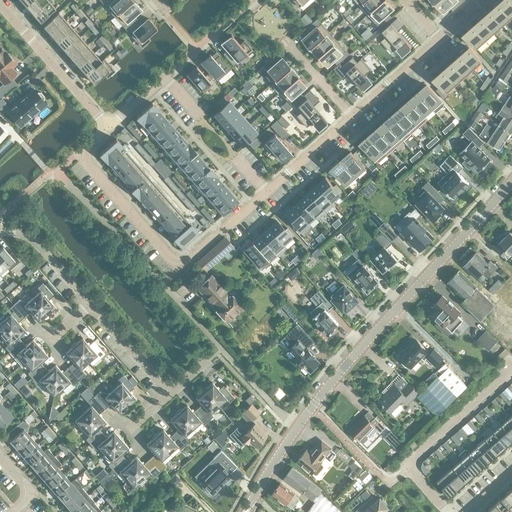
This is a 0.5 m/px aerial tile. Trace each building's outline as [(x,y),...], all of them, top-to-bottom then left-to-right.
[(31,0),(25,5),(32,13),(47,0),(31,0)] [(47,0),(32,13),(40,22),(55,8),(47,0)] [(105,0),(102,3),(114,16),(132,0),(105,0)] [(114,16),(126,30),(136,21),(132,16),(140,9),(132,0),(114,16)] [(366,0),(360,5),(368,14),(384,0),(366,0)] [(388,0),(384,0),(368,14),(380,28),(390,19),(386,14),(394,7),(388,0)] [(464,0),(438,0),(435,3),(443,12),(451,5),(455,10),(465,1),(464,0)] [(511,0),(502,0),(498,3),(511,18),(511,17),(511,0)] [(70,6),(76,12),(78,9),(73,3),(70,6)] [(498,3),(490,11),(503,26),(511,18),(498,3)] [(78,9),(76,12),(81,18),(84,15),(78,9)] [(490,11),(481,18),(494,33),(503,26),(490,11)] [(43,25),(50,34),(66,20),(58,12),(43,25)] [(301,19),(308,27),(313,22),(306,14),(301,19)] [(346,17),(351,23),(354,20),(349,14),(346,17)] [(136,21),(126,30),(142,47),(150,40),(147,36),(157,28),(149,18),(140,26),(136,21)] [(303,39),(312,48),(330,32),(318,18),(307,27),(311,32),(303,39)] [(397,18),(380,33),(385,38),(381,41),(391,53),(397,47),(403,54),(412,46),(398,31),(404,26),(397,18)] [(481,18),(473,26),(486,41),(494,33),(481,18)] [(84,22),(90,28),(93,25),(87,19),(84,22)] [(348,25),(344,19),(340,22),(345,28),(348,25)] [(50,34),(58,42),(73,28),(66,20),(50,34)] [(93,25),(90,28),(95,34),(98,32),(93,25)] [(486,41),(473,26),(464,34),(477,49),(486,41)] [(58,42),(65,50),(80,37),(73,28),(58,42)] [(312,48),(320,57),(338,41),(330,32),(312,48)] [(99,38),(104,44),(107,42),(102,35),(99,38)] [(231,35),(222,43),(229,51),(224,55),(233,65),(252,49),(244,40),(239,44),(231,35)] [(65,50),(72,58),(87,45),(80,37),(65,50)] [(338,41),(320,57),(327,66),(335,59),(339,63),(349,54),(338,41)] [(107,42),(104,44),(110,50),(112,48),(107,42)] [(72,58),(79,66),(94,53),(87,45),(72,58)] [(469,47),(460,55),(473,70),(482,62),(469,47)] [(118,50),(116,53),(121,59),(124,56),(118,50)] [(0,78),(4,83),(11,77),(16,73),(11,67),(15,63),(11,58),(11,57),(8,53),(6,53),(5,52),(4,53),(2,51),(0,52),(0,78)] [(79,66),(86,74),(101,61),(94,53),(79,66)] [(210,54),(201,62),(217,80),(226,72),(210,54)] [(460,55),(451,63),(464,77),(473,70),(460,55)] [(340,63),(333,69),(343,80),(349,74),(361,88),(363,90),(371,82),(370,80),(365,75),(371,70),(361,58),(357,62),(353,57),(342,66),(340,63)] [(101,61),(86,74),(94,83),(103,74),(107,78),(115,71),(104,58),(101,61)] [(269,61),(259,70),(271,83),(290,67),(282,58),(274,65),(269,61)] [(451,63),(443,70),(456,85),(464,77),(451,63)] [(196,66),(187,74),(204,92),(213,85),(196,66)] [(290,67),(271,83),(279,92),(298,76),(290,67)] [(506,69),(500,78),(507,82),(511,75),(510,75),(511,73),(506,69)] [(456,85),(443,70),(434,78),(441,86),(436,90),(445,100),(449,95),(447,93),(456,85)] [(298,76),(279,92),(291,106),(301,97),(297,92),(305,85),(298,76)] [(0,97),(17,83),(11,77),(4,83),(0,86),(0,97)] [(500,78),(495,86),(501,90),(507,82),(500,78)] [(248,80),(242,85),(247,90),(253,85),(248,80)] [(426,85),(418,92),(432,109),(441,101),(426,85)] [(490,86),(486,92),(490,95),(496,98),(501,90),(495,86),(493,88),(490,86)] [(8,111),(21,126),(46,103),(43,100),(44,99),(44,96),(41,92),(38,92),(37,93),(34,89),(8,111)] [(319,101),(309,90),(303,95),(306,98),(295,107),(300,112),(296,116),(306,127),(312,122),(318,129),(327,121),(313,106),(319,101)] [(418,92),(410,99),(424,116),(432,109),(418,92)] [(228,93),(223,97),(227,101),(232,97),(228,93)] [(486,93),(482,98),(489,103),(492,97),(486,93)] [(410,99),(402,107),(416,123),(424,116),(410,99)] [(236,109),(229,101),(214,114),(221,122),(236,109)] [(484,113),(489,106),(483,101),(478,108),(484,113)] [(151,132),(166,119),(159,111),(160,111),(152,102),(136,116),(144,125),(151,132)] [(501,109),(499,112),(511,121),(511,109),(504,104),(502,107),(501,109)] [(402,107),(394,114),(411,134),(419,127),(416,123),(402,107)] [(228,130),(243,117),(236,109),(221,122),(228,130)] [(477,111),(472,119),(477,123),(483,114),(477,111)] [(498,112),(495,116),(501,120),(499,125),(511,133),(511,130),(511,121),(499,112),(498,112)] [(394,114),(386,121),(403,141),(411,134),(394,114)] [(235,138),(250,124),(243,117),(228,130),(235,138)] [(180,135),(166,119),(151,132),(165,149),(180,135)] [(477,123),(472,119),(469,124),(474,129),(477,123)] [(452,120),(447,125),(450,128),(455,124),(452,120)] [(250,124),(235,138),(242,146),(260,129),(253,121),(250,124)] [(386,121),(377,128),(395,148),(403,141),(386,121)] [(278,123),(273,127),(283,138),(288,133),(278,123)] [(487,124),(485,127),(505,141),(511,133),(499,125),(495,129),(487,124)] [(444,133),(450,128),(447,125),(441,129),(444,133)] [(485,127),(480,135),(488,140),(488,142),(499,149),(505,141),(485,127)] [(377,128),(369,135),(384,152),(387,155),(395,148),(377,128)] [(483,142),(469,128),(464,134),(471,141),(467,145),(464,142),(458,148),(461,152),(460,153),(479,172),(491,159),(478,147),(483,142)] [(274,134),(265,142),(266,143),(265,145),(270,152),(272,150),(281,161),(291,153),(274,134)] [(195,152),(188,143),(187,143),(180,135),(165,149),(180,165),(195,152)] [(369,135),(361,143),(375,159),(384,152),(369,135)] [(116,139),(100,153),(107,162),(108,162),(132,189),(131,189),(139,198),(182,246),(198,231),(190,223),(123,148),(116,139)] [(209,168),(195,152),(180,165),(194,181),(209,168)] [(341,160),(356,176),(365,168),(351,152),(341,160)] [(452,168),(437,183),(454,199),(454,198),(459,192),(460,193),(460,192),(462,189),(463,190),(463,189),(468,183),(468,184),(469,183),(458,172),(463,167),(450,154),(444,161),(452,168)] [(332,168),(347,185),(356,176),(341,160),(332,168)] [(403,173),(408,169),(405,165),(400,170),(403,173)] [(223,184),(216,176),(217,176),(209,167),(209,168),(194,181),(208,198),(223,184)] [(376,167),(371,172),(374,175),(379,171),(376,167)] [(403,173),(400,170),(395,175),(398,178),(403,173)] [(326,177),(317,185),(332,201),(343,192),(336,184),(334,186),(326,177)] [(428,181),(422,187),(428,193),(417,203),(434,220),(440,214),(439,212),(444,208),(437,201),(442,196),(428,181)] [(237,199),(223,184),(208,198),(223,214),(238,201),(237,199)] [(317,185),(309,192),(327,212),(335,205),(332,201),(317,185)] [(352,190),(347,195),(351,198),(356,194),(352,190)] [(309,192),(301,199),(317,217),(319,219),(327,212),(309,192)] [(301,199),(293,206),(309,224),(317,217),(301,199)] [(293,206),(284,213),(302,234),(311,226),(309,224),(293,206)] [(411,214),(410,213),(395,227),(419,251),(434,237),(415,218),(419,214),(415,210),(411,214)] [(276,220),(268,228),(283,244),(293,235),(287,227),(284,229),(276,220)] [(379,228),(392,241),(397,236),(385,223),(379,228)] [(268,228),(260,235),(278,255),(286,248),(283,244),(268,228)] [(511,234),(510,232),(495,247),(507,258),(511,253),(511,234)] [(391,244),(381,233),(376,238),(380,242),(374,247),(378,252),(371,258),(383,272),(390,265),(391,266),(397,260),(392,253),(391,254),(386,248),(391,244)] [(260,235),(252,242),(270,262),(278,255),(260,235)] [(252,242),(243,250),(261,270),(270,262),(252,242)] [(3,247),(0,249),(0,260),(10,271),(20,262),(8,249),(6,251),(3,247)] [(318,248),(315,251),(320,256),(323,253),(318,248)] [(358,266),(348,275),(355,283),(358,280),(360,283),(358,284),(364,292),(366,290),(368,292),(372,288),(373,289),(378,285),(377,283),(378,281),(364,266),(369,262),(357,248),(352,253),(358,259),(355,262),(358,266)] [(315,251),(312,254),(316,259),(320,256),(315,251)] [(487,277),(497,267),(491,261),(488,263),(476,252),(469,259),(466,259),(463,262),(463,263),(463,265),(463,266),(477,279),(482,273),(487,277)] [(0,260),(0,273),(5,269),(8,272),(10,271),(0,260)] [(25,273),(28,277),(33,273),(30,269),(25,273)] [(485,320),(497,306),(495,304),(459,270),(447,282),(464,298),(461,300),(484,322),(485,320)] [(234,299),(235,298),(235,295),(233,293),(231,293),(230,294),(229,293),(227,294),(211,277),(200,287),(206,293),(204,294),(215,305),(213,307),(227,321),(242,307),(234,299)] [(40,291),(32,298),(47,315),(55,307),(49,300),(54,296),(43,283),(37,288),(40,291)] [(335,297),(333,299),(343,310),(345,308),(347,310),(358,300),(353,295),(354,295),(350,290),(350,291),(345,285),(341,288),(340,287),(333,293),(334,294),(333,295),(335,297)] [(322,302),(310,313),(314,317),(313,318),(316,321),(314,323),(321,331),(323,329),(328,335),(335,329),(334,328),(339,324),(327,311),(334,306),(333,306),(319,290),(314,294),(318,298),(317,299),(318,300),(319,299),(322,302)] [(444,325),(452,332),(462,320),(455,314),(459,310),(453,305),(453,304),(449,301),(443,296),(434,305),(437,308),(432,314),(444,325)] [(19,299),(13,305),(24,317),(30,312),(39,322),(47,315),(32,298),(24,305),(19,299)] [(0,322),(0,332),(4,329),(15,330),(21,325),(18,322),(24,317),(13,305),(7,310),(10,314),(0,322)] [(298,324),(286,336),(294,345),(289,350),(295,356),(293,357),(302,367),(303,365),(309,371),(312,369),(313,371),(318,366),(316,365),(319,363),(314,357),(315,356),(308,349),(307,350),(306,349),(314,342),(298,324)] [(5,347),(9,352),(22,341),(18,337),(25,330),(21,325),(15,330),(4,329),(0,332),(0,335),(8,345),(5,347)] [(488,351),(496,342),(486,333),(478,341),(488,351)] [(82,338),(74,345),(89,362),(97,355),(99,358),(104,354),(94,341),(89,345),(82,338)] [(17,354),(23,362),(40,348),(33,339),(26,346),(22,341),(9,352),(13,357),(17,354)] [(429,354),(427,352),(428,351),(416,340),(405,350),(403,349),(399,353),(400,356),(399,356),(403,360),(402,362),(406,366),(408,365),(411,368),(421,358),(424,361),(427,358),(435,365),(442,359),(443,358),(434,349),(429,354)] [(74,362),(68,367),(79,380),(86,374),(81,369),(89,362),(74,345),(65,352),(74,362)] [(27,373),(32,378),(44,367),(40,362),(48,356),(40,348),(23,362),(30,370),(27,373)] [(467,387),(448,367),(445,364),(435,374),(434,375),(436,377),(437,376),(417,396),(436,416),(467,387)] [(39,380),(49,391),(54,386),(55,375),(60,370),(55,365),(48,371),(44,367),(32,378),(36,383),(39,380)] [(54,386),(49,391),(53,396),(70,382),(73,386),(79,380),(68,367),(62,373),(60,370),(55,375),(54,386)] [(121,382),(113,389),(128,406),(136,399),(129,391),(134,387),(133,386),(138,382),(132,376),(128,380),(123,375),(118,379),(121,382)] [(409,383),(408,383),(402,377),(394,385),(379,400),(395,417),(403,408),(399,403),(403,399),(408,404),(419,393),(409,383)] [(14,385),(18,390),(19,389),(23,386),(19,381),(14,385)] [(212,382),(204,389),(218,406),(226,399),(229,402),(234,398),(223,385),(218,389),(212,382)] [(19,389),(26,396),(31,392),(24,384),(23,386),(19,389)] [(100,391),(94,396),(105,409),(111,404),(119,414),(128,406),(113,389),(108,393),(101,392),(100,391)] [(204,389),(195,397),(202,404),(197,408),(208,421),(213,416),(210,413),(218,406),(204,389)] [(510,399),(503,391),(500,394),(507,402),(510,399)] [(245,400),(250,405),(255,400),(250,395),(245,400)] [(91,406),(74,420),(79,425),(84,421),(96,421),(101,417),(99,414),(105,409),(94,396),(87,402),(91,406)] [(502,407),(495,398),(492,401),(499,409),(502,407)] [(244,411),(252,420),(259,413),(251,404),(244,411)] [(186,405),(178,412),(193,429),(201,422),(203,425),(208,421),(197,408),(193,412),(186,405)] [(494,414),(486,406),(483,408),(491,416),(494,414)] [(5,408),(0,412),(0,427),(12,416),(5,408)] [(58,408),(52,413),(51,416),(53,418),(61,411),(58,408)] [(178,412),(170,419),(178,429),(174,433),(185,445),(190,441),(185,436),(193,429),(178,412)] [(485,421),(478,413),(475,415),(482,424),(485,421)] [(375,417),(371,422),(364,415),(350,430),(362,442),(365,442),(368,439),(368,436),(366,434),(374,426),(380,432),(385,427),(375,417)] [(84,421),(79,425),(89,436),(85,439),(90,444),(102,433),(98,429),(106,422),(101,417),(96,421),(84,421)] [(511,418),(510,417),(502,424),(511,435),(511,418)] [(10,440),(17,448),(30,437),(26,431),(29,425),(24,419),(17,425),(7,434),(11,439),(10,440)] [(477,428),(470,420),(467,423),(474,431),(477,428)] [(239,435),(237,437),(238,440),(240,443),(244,443),(246,441),(248,444),(250,443),(254,447),(267,435),(255,423),(247,431),(240,424),(234,430),(239,435)] [(511,435),(502,424),(494,431),(507,446),(511,441),(511,435)] [(469,435),(462,427),(459,430),(466,438),(469,435)] [(163,429),(154,437),(169,454),(177,447),(180,450),(185,445),(174,433),(169,437),(163,429)] [(102,433),(90,444),(94,449),(95,450),(99,450),(100,449),(104,454),(121,439),(114,431),(106,437),(102,433)] [(391,431),(385,437),(399,450),(404,445),(391,431)] [(494,431),(486,438),(499,453),(507,446),(494,431)] [(461,442),(454,434),(451,437),(458,445),(461,442)] [(17,448),(23,456),(37,444),(30,437),(17,448)] [(154,437),(146,444),(155,454),(149,459),(160,472),(166,466),(161,461),(169,454),(154,437)] [(486,438),(478,445),(491,460),(499,453),(486,438)] [(121,439),(104,454),(111,462),(108,465),(112,469),(125,458),(121,454),(128,448),(121,439)] [(413,449),(418,445),(414,440),(409,444),(413,449)] [(217,447),(212,441),(208,446),(213,451),(217,447)] [(453,449),(446,441),(443,444),(450,452),(453,449)] [(306,452),(305,451),(301,456),(302,457),(298,461),(300,463),(299,464),(302,467),(303,465),(312,473),(313,472),(315,474),(317,474),(323,467),(323,465),(320,463),(321,462),(319,461),(324,456),(330,461),(336,454),(330,449),(322,442),(312,455),(307,451),(306,452)] [(23,456),(30,464),(44,452),(37,444),(23,456)] [(478,445),(470,452),(483,467),(491,460),(478,445)] [(219,463),(200,482),(203,485),(202,486),(207,492),(209,491),(212,494),(231,475),(230,473),(237,466),(217,447),(213,451),(212,451),(216,455),(213,458),(219,463)] [(30,464),(37,471),(54,456),(47,448),(44,452),(30,464)] [(445,457),(438,449),(435,451),(442,459),(445,457)] [(470,452),(461,459),(475,475),(483,467),(470,452)] [(37,471),(44,479),(57,467),(61,464),(54,456),(37,471)] [(125,458),(112,469),(116,474),(120,472),(127,479),(123,486),(132,496),(133,495),(134,488),(129,482),(135,478),(135,466),(141,462),(136,456),(129,463),(125,458)] [(351,456),(346,463),(350,466),(355,460),(351,456)] [(135,478),(129,482),(134,488),(150,474),(154,477),(160,472),(149,459),(143,464),(141,462),(135,466),(135,478)] [(461,459),(453,467),(467,482),(475,475),(461,459)] [(422,463),(422,464),(421,466),(421,467),(422,469),(422,470),(423,471),(426,475),(430,471),(422,463)] [(358,473),(362,468),(357,464),(353,469),(358,473)] [(44,479),(50,487),(64,475),(57,467),(44,479)] [(284,478),(313,500),(322,489),(292,467),(284,478)] [(453,467),(445,474),(459,489),(467,482),(453,467)] [(87,474),(91,479),(95,476),(90,471),(87,474)] [(99,480),(100,481),(104,477),(100,472),(95,476),(99,480)] [(459,489),(445,474),(437,481),(450,496),(459,489)] [(50,487),(57,494),(75,479),(71,482),(64,475),(50,487)] [(104,477),(100,481),(104,486),(111,480),(106,475),(104,477)] [(57,494),(64,502),(78,490),(78,491),(82,487),(80,486),(81,485),(76,480),(75,479),(57,494)] [(286,504),(291,508),(299,497),(294,494),(281,483),(273,494),(286,504)] [(511,488),(502,498),(509,507),(511,510),(511,488)] [(361,503),(371,494),(366,489),(357,497),(361,503)] [(64,502),(71,510),(84,498),(78,491),(78,490),(64,502)] [(355,511),(356,511),(385,511),(391,507),(383,499),(382,500),(380,498),(376,501),(372,496),(355,511)] [(71,510),(72,511),(83,511),(91,506),(84,498),(71,510)] [(503,511),(509,507),(502,498),(488,510),(489,511),(503,511)] [(83,511),(99,511),(101,511),(94,503),(91,506),(83,511)]
